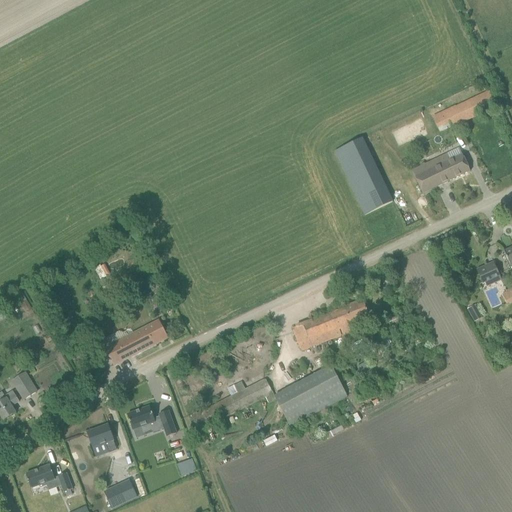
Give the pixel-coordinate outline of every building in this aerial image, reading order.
[(444,114),(433,119),(438,128),(448,123),(450,128),(463,121),(496,106),(489,92),(444,114)] [(365,137),(335,150),(363,215),(393,203),(365,137)] [(470,172),(465,163),(463,157),(450,163),(447,157),(432,164),(432,163),(412,172),(418,185),(423,194),(470,172)] [(511,247),(503,252),(510,266),(510,265),(511,269),(511,247)] [(477,270),(483,284),(485,283),(487,288),(501,281),(503,284),(510,281),(508,275),(500,278),(494,265),(488,268),(486,266),(477,270)] [(511,288),(502,295),(506,302),(511,298),(511,288)] [(22,293),(17,296),(26,312),(32,309),(22,293)] [(292,328),(296,338),(301,351),(355,330),(352,324),(369,317),(366,310),(363,301),(292,328)] [(474,322),(482,318),(475,306),(467,310),(474,322)] [(387,320),(390,326),(400,322),(398,316),(387,320)] [(105,348),(106,350),(109,357),(113,365),(114,366),(167,338),(162,329),(159,322),(144,330),(131,337),(128,336),(105,348)] [(317,374),(288,389),(304,421),(333,405),(317,374)] [(29,378),(15,386),(23,399),(37,390),(29,378)] [(258,383),(191,417),(198,431),(266,398),(258,383)] [(19,402),(15,395),(13,392),(4,397),(2,393),(0,393),(0,415),(3,421),(15,413),(11,407),(19,402)] [(160,419),(155,421),(150,407),(127,415),(133,431),(141,428),(143,434),(152,431),(153,433),(164,429),(167,437),(176,434),(168,411),(159,415),(160,419)] [(87,433),(91,443),(93,448),(105,444),(108,452),(116,449),(113,441),(108,426),(87,433)] [(263,442),(266,448),(277,442),(274,437),(263,442)] [(192,459),(177,465),(182,477),(197,471),(192,459)] [(46,485),(45,483),(53,480),(48,466),(25,474),(26,476),(24,476),(27,483),(28,483),(30,488),(38,485),(39,488),(46,485)] [(125,471),(118,473),(121,483),(128,480),(125,471)] [(64,493),(72,490),(67,474),(58,477),(64,493)] [(137,499),(129,481),(104,492),(112,510),(137,499)]
